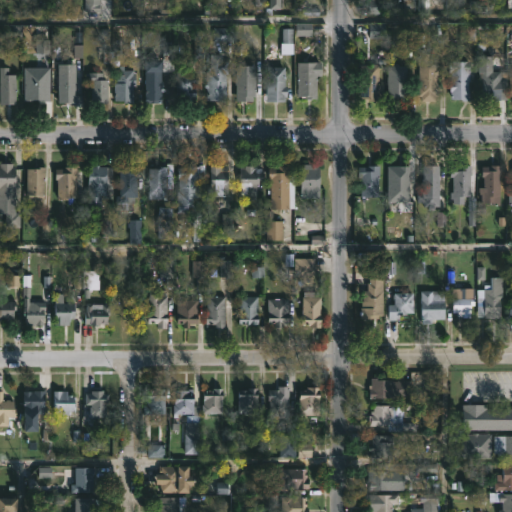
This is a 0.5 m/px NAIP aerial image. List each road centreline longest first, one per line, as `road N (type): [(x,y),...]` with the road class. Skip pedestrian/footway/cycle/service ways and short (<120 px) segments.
road 1 (residential): [(511,132),(0,137)]
road 2 (residential): [(0,360),(511,356)]
road 3 (residential): [(343,0),(340,511)]
road 4 (residential): [(130,357),(129,511)]
